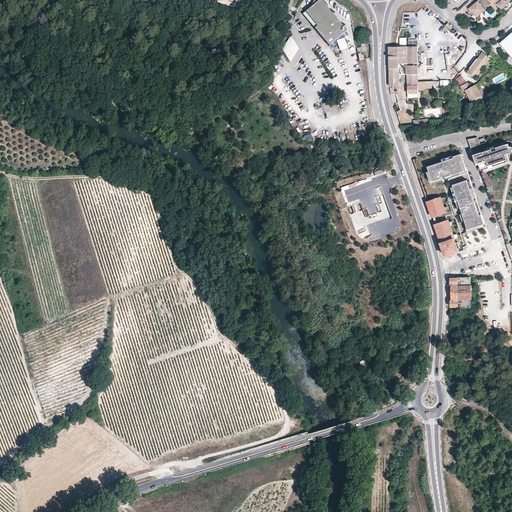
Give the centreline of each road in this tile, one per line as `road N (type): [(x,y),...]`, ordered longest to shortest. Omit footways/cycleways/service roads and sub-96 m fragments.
road 1 (track): [(155,472),(287,432),(276,389),(224,338),(176,261),(147,192),(108,178),(0,172)]
road 2 (tertiary): [(98,511),(140,487),(400,408)]
road 3 (track): [(99,396),(115,308),(101,312),(82,333),(58,416)]
road 4 (track): [(58,416),(95,391),(106,427),(164,480)]
road 5 (residential): [(459,134),(500,254)]
road 6 (secondary): [(398,153),(436,268)]
